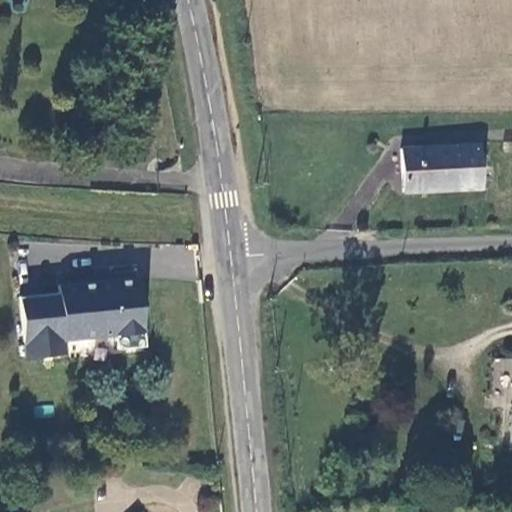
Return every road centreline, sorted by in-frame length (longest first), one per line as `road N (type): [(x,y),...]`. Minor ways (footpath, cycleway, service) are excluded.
road 1 (unclassified): [(232,260),(511,244)]
road 2 (unclassified): [(188,0),(232,260)]
road 3 (unclassified): [(232,260),(255,511)]
road 4 (track): [(226,215),(0,200)]
